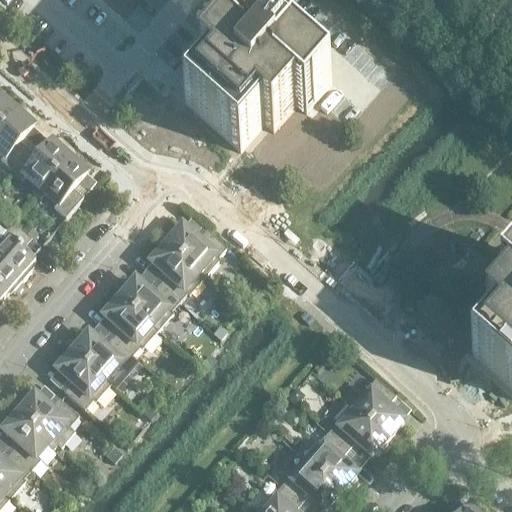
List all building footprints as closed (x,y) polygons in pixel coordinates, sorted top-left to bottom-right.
[(200,71),(209,79),(185,106),(241,155),(265,128),(274,136),(297,109),(306,117),(332,87),(294,54),(291,58),(275,44),(278,40),(240,6),(214,36),(223,44),(200,71)] [(0,134),(17,115),(0,100),(0,134)] [(0,160),(0,164),(12,175),(29,155),(21,147),(35,131),(17,115),(0,134),(0,158),(1,159),(0,160)] [(33,197),(37,201),(70,162),(52,147),(38,163),(29,155),(12,175),(22,184),(25,181),(38,192),(33,197)] [(54,213),(66,223),(84,203),(74,194),(88,178),(70,162),(37,201),(41,204),(45,198),(58,209),(54,213)] [(29,226),(23,233),(34,243),(41,236),(29,226)] [(0,242),(0,264),(23,285),(32,275),(29,273),(36,265),(23,254),(32,244),(14,227),(0,242)] [(167,249),(205,282),(221,264),(219,263),(228,253),(207,235),(199,245),(183,231),(167,249)] [(283,238),(295,248),(299,244),(287,233),(283,238)] [(160,289),(180,307),(188,298),(190,300),(205,282),(167,249),(151,267),(167,281),(160,289)] [(0,264),(0,295),(5,300),(11,293),(14,295),(23,285),(0,264)] [(511,275),(501,288),(511,296),(487,323),(496,331),(472,358),(511,393),(511,275)] [(120,302),(158,336),(174,318),(172,316),(180,307),(160,289),(152,298),(136,284),(120,302)] [(112,343),(133,361),(140,352),(142,354),(158,336),(120,302),(104,320),(120,334),(112,343)] [(221,330),(214,338),(221,344),(229,336),(221,330)] [(73,356),(111,389),(114,385),(109,380),(120,368),(123,371),(133,361),(112,343),(105,352),(89,338),(73,356)] [(64,397),(85,415),(93,405),(95,407),(111,389),(73,356),(57,373),(73,388),(64,397)] [(210,358),(203,366),(211,372),(218,364),(210,358)] [(367,392),(351,410),(389,443),(405,426),(402,423),(389,411),(397,402),(377,384),(368,394),(367,392)] [(290,401),(297,407),(304,400),(297,394),(290,401)] [(19,417),(57,450),(61,446),(64,449),(75,437),(69,433),(79,421),(59,403),(51,413),(35,399),(19,417)] [(389,411),(402,423),(410,414),(397,402),(389,411)] [(337,429),(329,438),(349,456),(357,447),(371,460),(373,461),(389,443),(351,410),(335,428),(337,429)] [(11,457),(31,475),(41,464),(38,461),(48,449),(54,454),(57,450),(19,417),(3,435),(19,449),(11,457)] [(319,445),(304,463),(342,497),(358,479),(356,477),(342,465),(349,456),(329,438),(321,447),(319,445)] [(349,456),(363,468),(371,460),(357,447),(349,456)] [(105,459),(114,467),(121,460),(111,452),(105,459)] [(342,465),(356,477),(363,468),(349,456),(342,465)] [(0,495),(10,504),(26,486),(24,484),(31,475),(11,457),(3,466),(0,463),(0,495)] [(290,483),(282,492),(302,510),(310,501),(322,511),(328,511),(342,497),(304,463),(288,481),(290,483)] [(272,499),(260,511),(300,511),(302,510),(282,492),(274,501),(272,499)] [(0,511),(1,511),(10,504),(0,495),(0,511)] [(305,511),(322,511),(310,501),(302,510),(305,511)]
